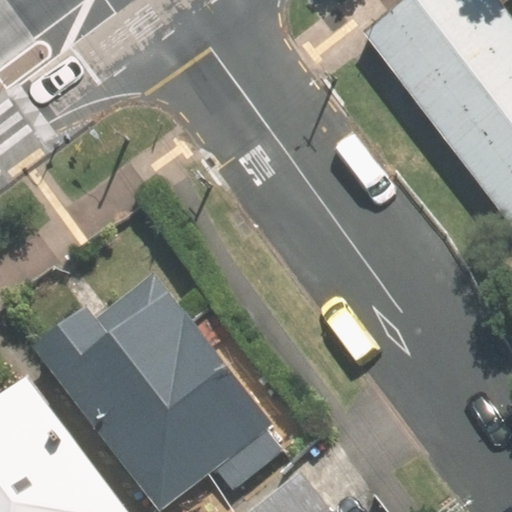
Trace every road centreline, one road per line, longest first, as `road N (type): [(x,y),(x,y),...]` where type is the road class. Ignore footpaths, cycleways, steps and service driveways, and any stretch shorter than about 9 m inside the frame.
road 1 (residential): [(179,0),(511,448)]
road 2 (secondary): [(104,0),(0,78)]
